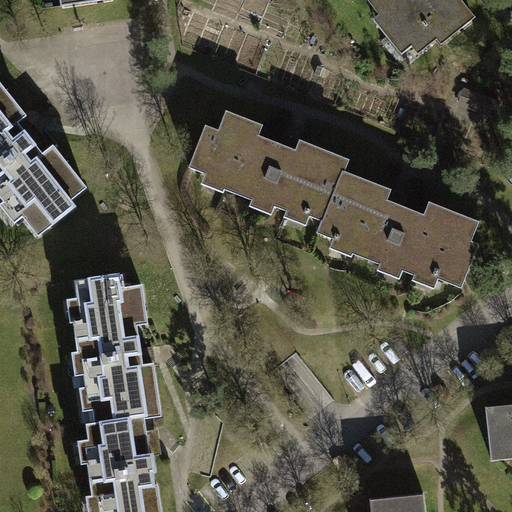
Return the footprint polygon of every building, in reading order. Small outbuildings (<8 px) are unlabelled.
[(366,0),(424,76),(486,29),(464,0),(366,0)] [(503,104),(466,90),(459,108),(496,122),(503,104)] [(0,189),(37,234),(80,198),(0,101),(0,189)] [(335,241),(361,174),(290,147),(226,122),(200,188),(335,241)] [(361,174),(335,241),(476,296),(502,229),(361,174)] [(142,416),(151,415),(132,270),(62,279),(81,424),(142,416)] [(511,401),(483,405),(489,466),(511,463),(511,401)] [(81,424),(73,425),(84,511),(154,511),(142,416),(81,424)] [(417,511),(416,493),(354,499),(355,511),(417,511)]
